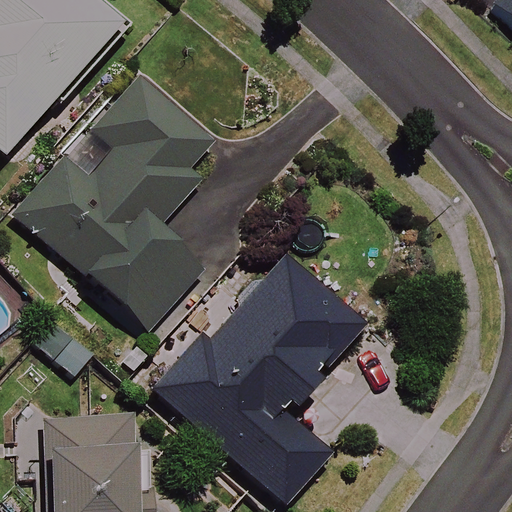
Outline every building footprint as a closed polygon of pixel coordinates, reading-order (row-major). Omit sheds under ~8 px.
[(114,41),(69,0),(0,0),(0,164),(1,165),(114,41)] [(511,0),(500,0),(490,12),(511,32),(511,0)] [(224,154),(142,80),(13,221),(141,339),(202,272),(155,229),(224,154)] [(356,336),(281,268),(209,348),(200,340),(150,396),(277,511),(323,461),(279,421),(356,336)] [(91,365),(50,330),(32,351),(73,386),(91,365)] [(125,424),(41,429),(40,511),(153,511),(153,501),(130,503),(125,424)]
